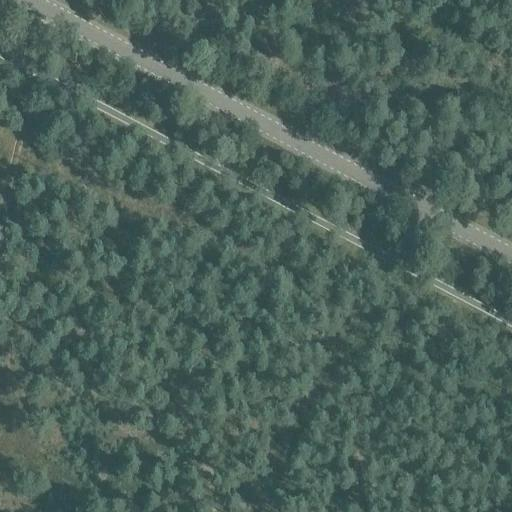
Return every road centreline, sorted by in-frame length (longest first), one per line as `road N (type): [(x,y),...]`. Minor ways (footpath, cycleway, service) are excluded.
road 1 (tertiary): [(511,258),(27,0)]
road 2 (track): [(49,13),(0,208)]
